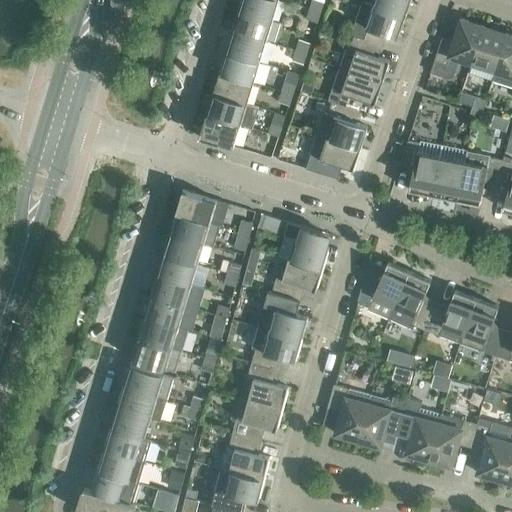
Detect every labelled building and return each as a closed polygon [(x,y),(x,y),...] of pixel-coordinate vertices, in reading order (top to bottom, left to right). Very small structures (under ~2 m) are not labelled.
[(241,0),(239,9),(273,19),(278,0),(241,0)] [(313,0),(311,8),(320,11),(323,0),(313,0)] [(406,16),(411,0),(373,0),(372,4),(406,16)] [(351,34),(354,35),(383,45),(387,33),(398,37),(406,16),(372,4),(363,1),(351,34)] [(121,14),(124,4),(115,2),(112,11),(121,14)] [(320,11),(311,8),(307,19),(316,23),(320,11)] [(267,40),(273,19),(239,9),(233,30),(267,40)] [(452,77),(458,58),(472,62),(484,26),(461,18),(454,40),(444,37),(443,36),(435,60),(431,73),(449,79),(452,77)] [(472,62),(496,70),(508,33),(484,26),(472,62)] [(226,51),(260,61),(267,40),(233,30),(226,51)] [(511,34),(508,33),(496,70),(492,81),(511,87),(511,34)] [(383,81),(390,60),(379,56),(383,45),(354,35),(350,48),(347,47),(340,67),(383,81)] [(296,49),(307,52),(310,43),(299,40),(296,49)] [(307,52),(296,49),(292,61),(303,65),(307,52)] [(254,82),(260,61),(226,51),(220,72),(254,82)] [(364,99),(375,103),(383,81),(340,67),(329,100),(332,101),(360,111),(364,99)] [(214,93),(247,103),(254,82),(220,72),(214,93)] [(282,91),(293,94),(296,85),(285,81),(282,91)] [(313,86),(303,82),(300,91),(311,94),(313,86)] [(293,94),(282,91),(278,102),(289,106),(293,94)] [(207,114),(241,124),(247,103),(214,93),(207,114)] [(476,95),(473,106),(483,110),(487,99),(476,95)] [(334,116),(327,137),(361,147),(368,126),(356,122),(360,111),(332,101),(328,114),(334,116)] [(473,106),(469,117),(480,120),(483,110),(473,106)] [(207,114),(201,136),(234,146),(241,124),(207,114)] [(269,132),(279,135),(282,127),(272,123),(269,132)] [(279,135),(269,132),(265,144),(275,147),(279,135)] [(318,134),(307,167),(338,178),(342,165),(354,169),(361,147),(327,137),(318,134)] [(408,140),(400,164),(414,167),(410,189),(433,194),(440,156),(419,152),(420,143),(408,140)] [(465,161),(457,199),(481,203),(485,181),(497,183),(503,159),(489,156),(489,154),(467,150),(465,161)] [(440,156),(433,194),(457,199),(465,161),(440,156)] [(503,159),(497,183),(509,187),(503,209),(511,211),(511,161),(511,162),(504,160),(503,159)] [(212,221),(219,199),(184,189),(177,210),(212,221)] [(170,232),(205,242),(214,245),(221,224),(212,221),(177,210),(170,232)] [(323,268),(329,247),(318,243),(321,232),(322,232),(323,231),(266,214),(262,227),(296,238),(290,258),(324,269),(324,268),(323,268)] [(253,222),(242,219),(239,230),(250,233),(253,222)] [(250,233),(239,230),(236,240),(247,243),(250,233)] [(164,252),(199,263),(205,242),(170,232),(164,252)] [(252,247),(248,265),(257,267),(261,250),(252,247)] [(193,284),(199,263),(164,252),(158,273),(193,284)] [(278,278),(274,292),(301,300),(305,287),(316,290),(323,269),(324,269),(290,258),(284,280),(278,278)] [(223,259),(220,269),(228,272),(231,261),(223,259)] [(228,272),(239,275),(242,264),(231,261),(228,272)] [(410,270),(388,261),(385,269),(379,282),(365,275),(358,299),(370,305),(368,308),(389,318),(410,270)] [(257,267),(248,265),(243,282),(252,285),(257,267)] [(434,306),(422,301),(432,280),(410,270),(389,318),(413,328),(415,324),(425,329),(434,306)] [(239,275),(228,272),(225,283),(236,286),(239,275)] [(151,294),(198,308),(204,287),(193,284),(158,273),(151,294)] [(447,311),(434,306),(425,329),(461,342),(464,334),(477,297),(455,289),(447,311)] [(297,313),(301,300),(274,292),(270,306),(276,308),(271,329),(303,338),(302,337),(309,316),(297,313)] [(233,296),(222,293),(220,303),(231,306),(233,296)] [(145,315),(180,326),(191,329),(198,308),(151,294),(145,315)] [(473,347),(496,355),(504,332),(491,327),(499,306),(477,297),(464,334),(476,338),(473,347)] [(220,303),(217,314),(228,317),(231,306),(220,303)] [(225,328),(228,317),(217,314),(214,325),(225,328)] [(145,315),(138,336),(173,347),(180,326),(145,315)] [(258,349),(255,362),(281,370),(284,357),(296,360),(302,339),(303,339),(303,338),(271,329),(259,325),(253,347),(258,349)] [(214,326),(211,335),(222,338),(225,328),(214,326)] [(496,355),(511,359),(511,334),(504,332),(496,355)] [(132,358),(166,368),(173,347),(138,336),(132,358)] [(205,356),(216,360),(219,349),(208,346),(205,356)] [(216,360),(205,356),(202,367),(213,370),(216,360)] [(436,360),(432,372),(447,377),(451,364),(436,360)] [(257,379),(252,399),(283,408),(284,407),(283,407),(289,386),(277,383),(281,370),(255,362),(251,377),(257,379)] [(130,364),(123,385),(158,396),(165,374),(130,364)] [(334,383),(327,407),(329,408),(329,407),(342,411),(336,433),(358,439),(371,393),(334,383)] [(158,396),(123,385),(117,406),(152,417),(158,396)] [(358,439),(381,445),(385,429),(398,433),(400,427),(406,403),(408,397),(394,394),(392,399),(371,393),(358,439)] [(192,406),(203,409),(206,398),(195,395),(192,406)] [(265,427),(277,430),(282,408),(283,409),(283,408),(252,399),(246,420),(240,418),(236,433),(262,440),(265,427)] [(406,403),(400,427),(398,433),(411,436),(407,452),(429,459),(439,422),(418,416),(420,407),(406,403)] [(145,438),(152,417),(117,406),(111,427),(145,438)] [(203,409),(192,406),(189,417),(200,420),(203,409)] [(429,459),(452,465),(458,443),(471,446),(477,423),(442,413),(439,422),(429,459)] [(483,450),(477,472),(500,478),(511,434),(511,432),(491,427),(493,422),(478,418),(477,423),(471,446),(483,450)] [(104,448),(145,461),(152,440),(145,438),(111,427),(104,448)] [(195,436),(184,433),(180,448),(191,451),(195,436)] [(264,478),(270,456),(258,453),(262,440),(236,433),(231,447),(238,449),(232,470),(265,478),(264,478)] [(511,434),(500,478),(511,481),(511,434)] [(104,448),(98,469),(139,482),(145,461),(104,448)] [(176,465),(187,468),(191,453),(180,450),(176,465)] [(197,460),(204,462),(206,457),(203,454),(199,452),(197,460)] [(213,502),(216,503),(244,510),(247,497),(259,500),(264,479),(265,479),(265,478),(232,470),(222,467),(213,502)] [(98,469),(92,489),(92,490),(132,502),(133,502),(139,482),(98,469)] [(185,475),(172,472),(168,488),(180,491),(185,475)] [(87,511),(134,511),(137,503),(133,502),(132,502),(92,490),(92,489),(84,487),(77,509),(87,511)] [(188,487),(186,496),(197,498),(200,490),(188,487)] [(173,511),(175,491),(167,490),(165,511),(173,511)] [(181,511),(197,511),(201,499),(197,498),(186,496),(181,511)] [(243,511),(244,510),(216,503),(213,511),(243,511)]
